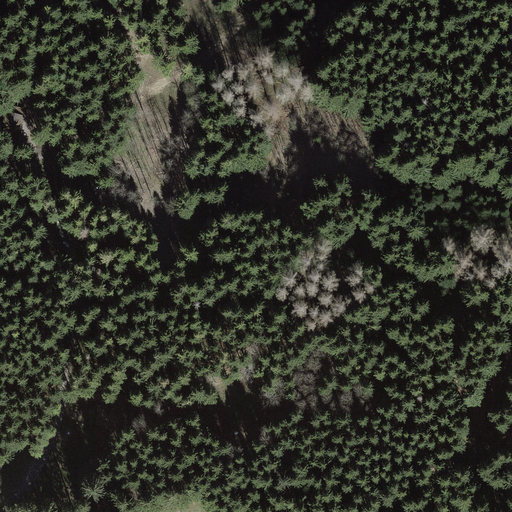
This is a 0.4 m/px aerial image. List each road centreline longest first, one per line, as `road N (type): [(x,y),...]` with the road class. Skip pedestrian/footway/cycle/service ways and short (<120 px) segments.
road 1 (track): [(51,0),(39,134),(80,365),(25,511)]
road 2 (track): [(511,381),(467,456),(389,511)]
